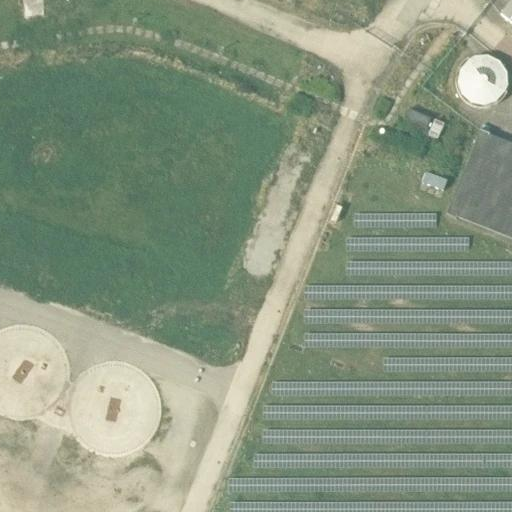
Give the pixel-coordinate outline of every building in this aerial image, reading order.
[(511,24),(511,0),(500,14),(511,24)] [(468,61),(467,59),(464,62),(460,65),(458,70),(456,75),(455,80),(455,85),(456,90),(458,95),(461,99),(464,102),(467,105),(472,107),(477,108),(482,109),(487,108),(492,107),(497,104),(501,101),(504,97),(506,93),(504,92),(507,87),(507,84),(507,82),(507,79),(507,76),(506,74),(505,71),(504,69),(502,67),(500,65),(499,63),(496,61),(494,60),(492,58),(489,57),(487,57),(484,56),(481,56),(479,56),(476,57),(473,58),(468,61)] [(426,130),(430,119),(407,110),(403,120),(426,130)] [(462,174),(444,220),(455,224),(456,221),(511,242),(511,146),(490,138),(489,134),(480,130),(462,174)] [(422,184),(443,192),(447,181),(426,173),(422,184)] [(248,272),(243,284),(266,291),(270,280),(248,272)] [(84,377),(104,383),(107,373),(88,366),(84,377)] [(511,382),(273,386),(273,394),(282,401),(263,408),(263,445),(284,444),(284,448),(251,461),(288,461),(288,488),(317,487),(297,495),(301,506),(285,511),(485,511),(510,502),(510,504),(511,501),(511,382)]
